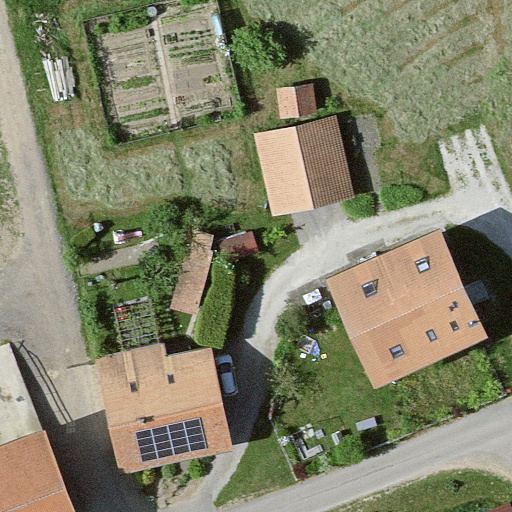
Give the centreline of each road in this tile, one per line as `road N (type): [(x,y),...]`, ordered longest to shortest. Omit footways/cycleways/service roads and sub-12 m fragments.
road 1 (tertiary): [(511,424),(292,511)]
road 2 (track): [(44,278),(34,188),(0,61)]
